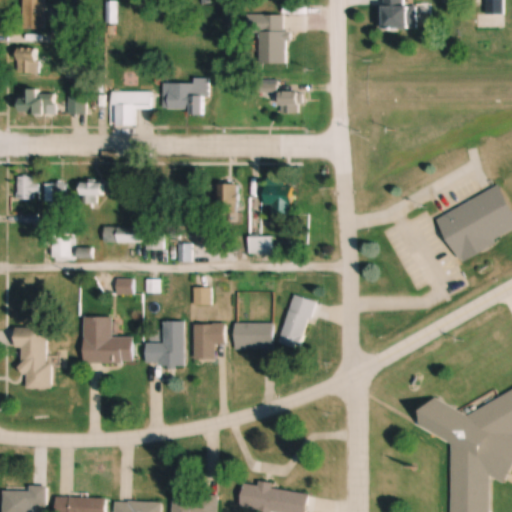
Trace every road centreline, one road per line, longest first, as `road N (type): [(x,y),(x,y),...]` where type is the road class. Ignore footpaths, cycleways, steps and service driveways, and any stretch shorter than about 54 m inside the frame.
road 1 (tertiary): [(0,443),(180,437),(253,418),(353,372)]
road 2 (residential): [(342,148),(0,143)]
road 3 (residential): [(353,372),(340,117)]
road 4 (tertiary): [(353,372),(511,287)]
road 5 (residential): [(358,511),(353,372)]
